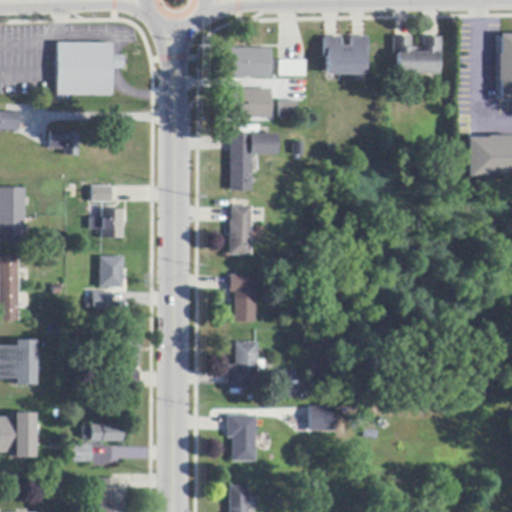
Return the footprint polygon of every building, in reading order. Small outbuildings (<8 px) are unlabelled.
[(500,36),(511,36),(511,102),(498,102),(498,82),(496,82),(496,55),(498,55),(498,36),(500,36)] [(325,38),(336,38),(339,38),(339,47),(348,47),(348,38),(352,38),(363,38),(366,38),(366,57),(363,56),(363,76),(355,76),(334,76),(326,75),(325,75),(325,58),(322,58),(322,38),(325,38)] [(425,38),(437,38),(440,38),(440,53),(436,53),(436,75),(434,75),(426,75),(405,75),(397,75),(395,75),(395,55),(391,55),(391,38),(395,38),(406,38),(410,38),(410,48),(421,48),(421,38),(425,38)] [(112,43),(112,56),(120,56),(123,56),(123,70),(120,70),(111,69),(111,79),(111,97),(54,97),(54,96),(54,43),(112,43)] [(229,49),(269,49),(269,78),(229,78),(229,49)] [(278,61),(304,61),(304,77),(278,77),(278,61)] [(269,119),(228,119),(228,90),(269,90),(269,119)] [(278,102),(296,102),(296,118),(278,117),(278,102)] [(18,132),(14,132),(0,132),(0,113),(18,113),(18,132)] [(78,134),(77,157),(64,157),(64,150),(48,150),(49,132),(65,133),(78,134)] [(250,158),(249,174),(249,192),(228,192),(228,153),(228,136),(228,134),(276,135),(275,156),(250,156),(250,158)] [(511,180),(483,180),(483,178),(467,178),(467,139),(468,139),(486,139),(486,137),(511,137),(511,180)] [(111,187),(111,202),(111,204),(90,204),(90,187),(111,187)] [(24,198),(24,207),(24,225),(24,234),(24,243),(0,243),(0,189),(24,189),(24,198)] [(250,207),(250,210),(250,223),(250,256),(228,256),(228,223),(228,222),(230,222),(230,210),(230,207),(250,207)] [(103,211),(122,211),(122,239),(100,239),(101,230),(88,230),(88,220),(91,220),(101,220),(101,211),(103,211)] [(18,268),(18,285),(18,294),(18,310),(18,322),(0,322),(0,256),(18,256),(18,268)] [(122,258),(121,289),(98,289),(99,257),(122,258)] [(254,277),(254,288),(253,323),(233,322),(233,300),(232,300),(232,293),(234,293),(228,293),(228,290),(229,278),(229,276),(235,276),(235,277),(254,277)] [(111,292),(111,310),(111,311),(92,311),(92,309),(92,294),(92,292),(111,292)] [(138,373),(138,388),(138,390),(119,390),(119,373),(122,373),(122,366),(118,366),(118,340),(138,340),(138,365),(131,365),(131,372),(138,372),(138,373)] [(34,342),(34,353),(34,362),(34,366),(34,375),(34,386),(11,385),(11,380),(0,380),(0,347),(11,347),(11,342),(34,342)] [(226,385),(226,374),(226,366),(234,366),(234,344),(256,344),(256,361),(263,361),(263,371),(256,371),(256,389),(226,389),(226,385)] [(297,398),(284,398),(283,386),(297,386),(297,398)] [(306,406),(305,430),(331,430),(331,406),(306,406)] [(33,415),(33,425),(33,434),(33,438),(33,447),(33,459),(10,459),(10,453),(0,453),(0,419),(10,419),(10,415),(33,415)] [(254,416),(254,463),(231,463),(231,439),(226,439),(226,431),(226,420),(226,416),(254,416)] [(120,442),(89,443),(89,440),(80,440),(80,428),(88,428),(88,425),(120,425),(120,442)] [(90,447),(90,460),(90,463),(71,463),(71,446),(90,446),(90,447)] [(117,480),(117,489),(122,489),(122,511),(97,511),(97,491),(97,487),(92,487),(92,481),(97,481),(97,480),(117,480)] [(247,511),(228,511),(228,487),(247,487),(247,511)]
